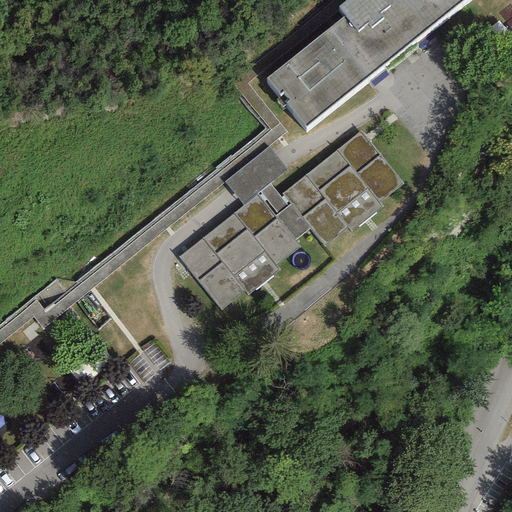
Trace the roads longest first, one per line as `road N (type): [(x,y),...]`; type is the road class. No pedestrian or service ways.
road 1 (unclassified): [(387,0),(511,218)]
road 2 (unclassified): [(447,511),(511,344)]
